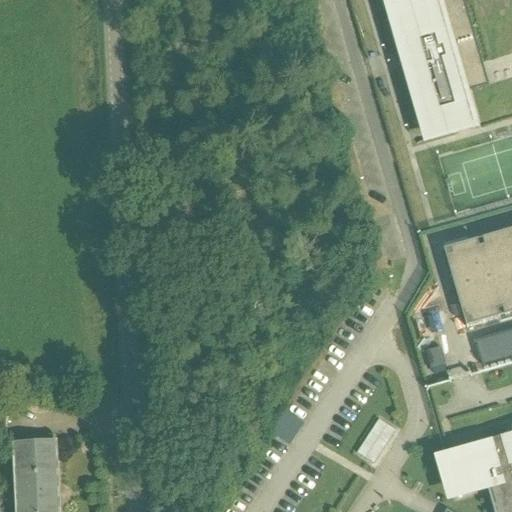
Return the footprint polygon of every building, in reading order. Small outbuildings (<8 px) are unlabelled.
[(412,66),(411,66),(432,140),(479,126),(470,92),(489,87),(464,0),(391,0),(406,50),(408,49),(412,66)] [(467,329),(511,316),(511,232),(445,252),(467,329)] [(511,334),(476,344),(483,367),(511,358),(511,334)] [(379,421),(357,454),(374,465),(395,432),(379,421)] [(511,511),(511,440),(445,460),(456,499),(490,489),(496,511),(511,511)] [(18,511),(58,511),(56,444),(15,446),(18,511)]
